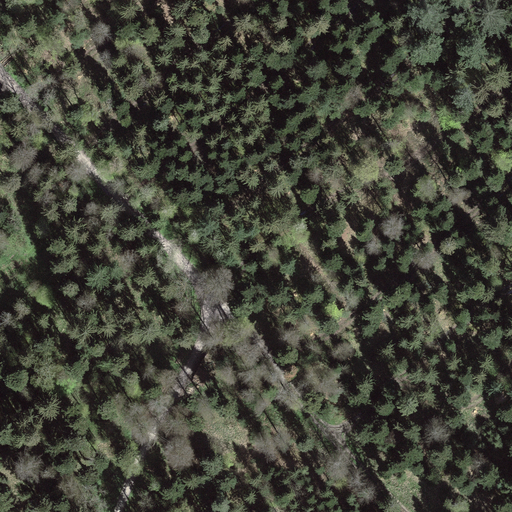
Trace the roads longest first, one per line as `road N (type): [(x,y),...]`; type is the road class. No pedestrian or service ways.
road 1 (track): [(213,304),(0,78)]
road 2 (track): [(213,304),(406,511)]
road 3 (track): [(114,511),(213,304)]
